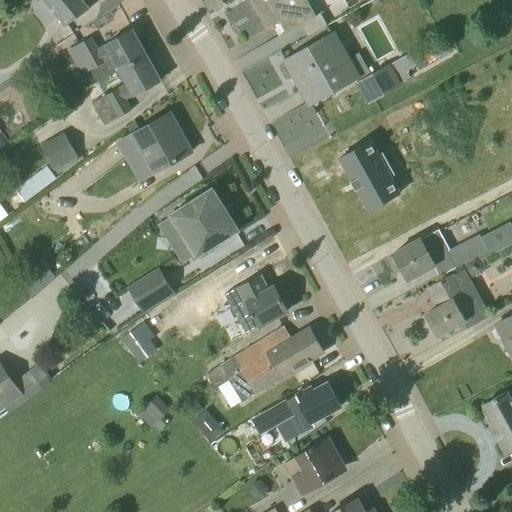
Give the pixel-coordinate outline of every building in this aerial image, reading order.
[(45,0),(66,26),(89,9),(81,0),(45,0)] [(256,0),(252,3),(267,29),(273,26),(279,38),(318,18),(307,0),(256,0)] [(97,82),(119,70),(147,55),(133,29),(105,44),(105,45),(98,49),(92,37),(69,50),(81,74),(90,69),(97,82)] [(310,104),(359,77),(334,33),(285,61),(286,62),(289,60),(304,87),(301,89),(310,104)] [(161,80),(147,55),(119,70),(126,84),(92,102),(104,125),(131,110),(125,99),(133,95),(133,96),(161,80)] [(389,64),(356,82),(368,103),(402,84),(397,75),(414,66),(408,55),(390,65),(389,64)] [(192,152),(170,113),(118,142),(140,181),(192,152)] [(372,132),(339,149),(355,174),(350,177),(362,202),(368,199),(381,224),(413,205),(397,178),(402,176),(390,156),(386,159),(372,132)] [(64,134),(41,147),(55,170),(77,157),(64,134)] [(239,230),(212,188),(170,215),(197,257),(239,230)] [(468,240),(450,250),(439,229),(422,239),(421,238),(393,254),(408,280),(449,257),(456,268),(477,256),(468,240)] [(38,286),(49,275),(36,264),(26,274),(38,286)] [(468,328),(479,322),(489,317),(463,270),(430,288),(441,307),(427,314),(439,335),(464,321),(468,328)] [(144,311),(173,292),(159,271),(130,289),(144,311)] [(225,294),(234,310),(246,303),(259,327),(288,311),(286,307),(288,306),(283,298),(281,299),(274,287),(267,291),(259,276),(225,294)] [(511,316),(496,324),(511,355),(511,316)] [(121,339),(131,353),(149,340),(155,336),(145,323),(121,339)] [(310,328),(301,333),(292,338),(221,383),(233,404),(254,392),(324,352),(310,328)] [(215,386),(221,383),(292,338),(286,329),(208,374),(215,386)] [(0,410),(24,393),(0,361),(0,410)] [(297,396),(288,401),(253,420),(260,432),(303,409),(311,423),(341,407),(328,383),(313,391),(311,387),(296,395),(297,396)] [(511,399),(508,391),(485,404),(487,409),(482,412),(506,454),(511,450),(511,399)] [(158,396),(138,414),(152,428),(154,427),(160,432),(170,422),(165,417),(171,410),(158,396)] [(197,401),(185,409),(191,418),(203,410),(197,401)] [(285,463),(303,494),(333,477),(331,474),(345,466),(337,452),(334,453),(326,440),(285,463)] [(373,511),(372,509),(367,511),(364,511),(357,499),(334,511),(373,511)]
